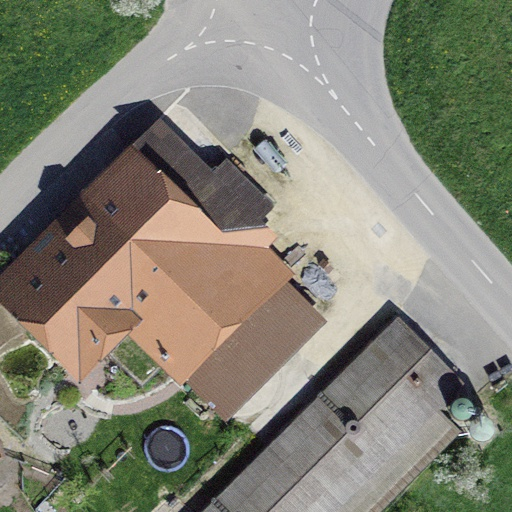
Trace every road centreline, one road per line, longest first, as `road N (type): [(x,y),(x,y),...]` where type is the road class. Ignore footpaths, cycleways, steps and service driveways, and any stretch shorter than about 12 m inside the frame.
road 1 (tertiary): [(261,10),(511,300)]
road 2 (unclassified): [(261,10),(167,59),(0,215)]
